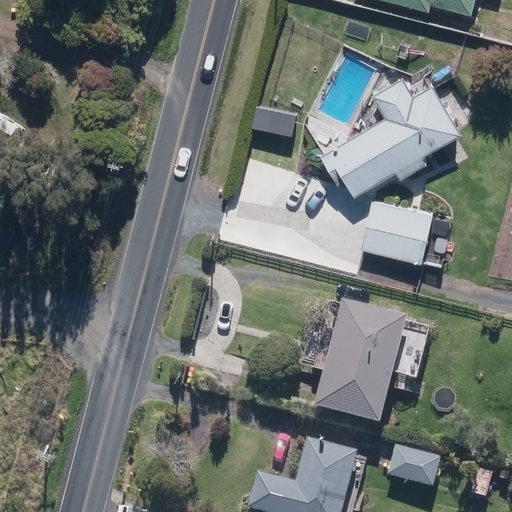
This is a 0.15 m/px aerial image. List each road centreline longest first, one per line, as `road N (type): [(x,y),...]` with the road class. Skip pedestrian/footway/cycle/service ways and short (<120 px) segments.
road 1 (tertiary): [(83,511),(214,0)]
road 2 (track): [(193,81),(0,30)]
road 3 (track): [(131,326),(0,289)]
